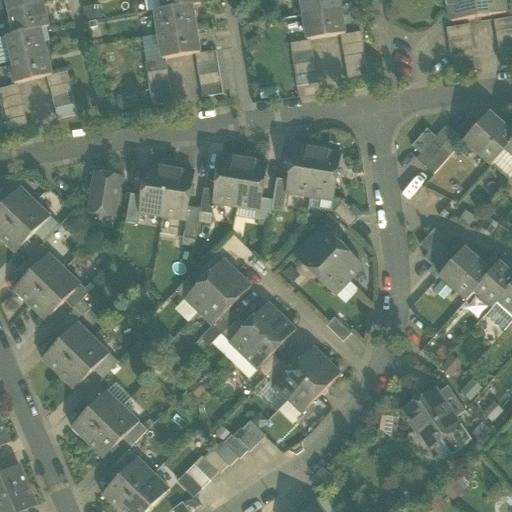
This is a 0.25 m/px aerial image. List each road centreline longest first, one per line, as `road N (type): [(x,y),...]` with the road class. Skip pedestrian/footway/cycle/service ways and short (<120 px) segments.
road 1 (residential): [(371,105),(393,278),(383,357),(362,403),(325,446),(233,511)]
road 2 (residential): [(0,161),(371,105)]
road 3 (residential): [(67,511),(0,351)]
road 4 (residential): [(371,105),(511,86)]
